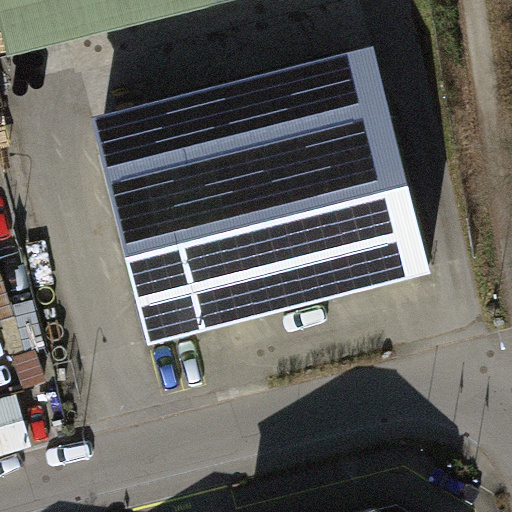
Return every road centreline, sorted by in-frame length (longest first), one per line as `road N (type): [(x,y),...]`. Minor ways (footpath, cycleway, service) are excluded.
road 1 (unknown): [(104,463),(43,146),(50,103),(76,71),(114,50),(348,0)]
road 2 (residential): [(511,414),(475,395),(414,384),(0,494)]
road 3 (track): [(473,0),(511,253)]
